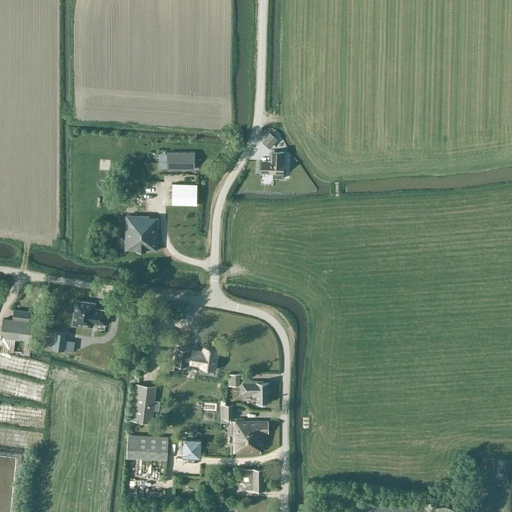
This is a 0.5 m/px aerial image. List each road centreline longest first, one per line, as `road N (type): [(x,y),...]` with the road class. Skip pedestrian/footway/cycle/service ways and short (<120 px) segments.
road 1 (unclassified): [(213,301),(216,210),(259,118),(263,0)]
road 2 (unclassified): [(286,511),(282,333),(251,310),(213,301)]
road 3 (unclassified): [(213,301),(0,269)]
